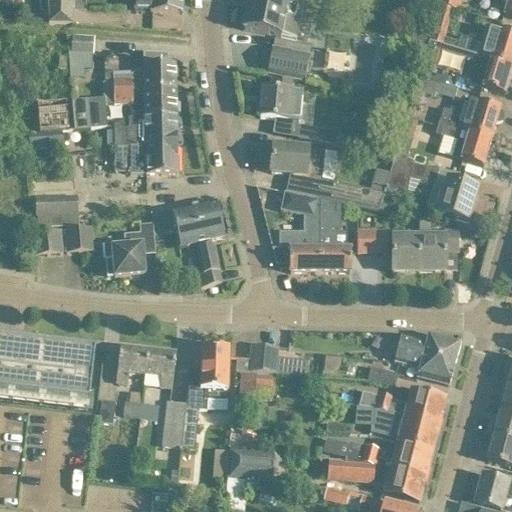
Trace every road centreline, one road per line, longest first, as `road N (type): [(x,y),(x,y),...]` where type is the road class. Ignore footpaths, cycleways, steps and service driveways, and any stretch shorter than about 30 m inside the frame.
road 1 (residential): [(267,313),(223,129),(208,0)]
road 2 (residential): [(267,313),(109,311),(0,290)]
road 3 (residential): [(485,324),(267,313)]
road 4 (residential): [(485,324),(437,511)]
